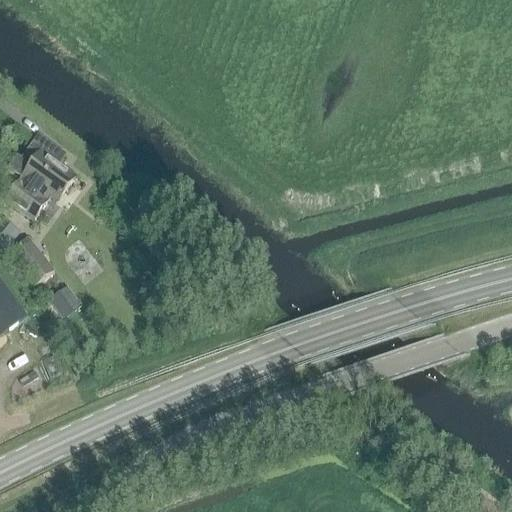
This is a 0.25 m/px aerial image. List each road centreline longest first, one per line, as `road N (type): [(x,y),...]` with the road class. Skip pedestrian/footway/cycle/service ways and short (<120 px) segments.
road 1 (primary): [(0,472),(239,366),(511,279)]
road 2 (unclassified): [(90,511),(136,469),(197,431),(511,324)]
